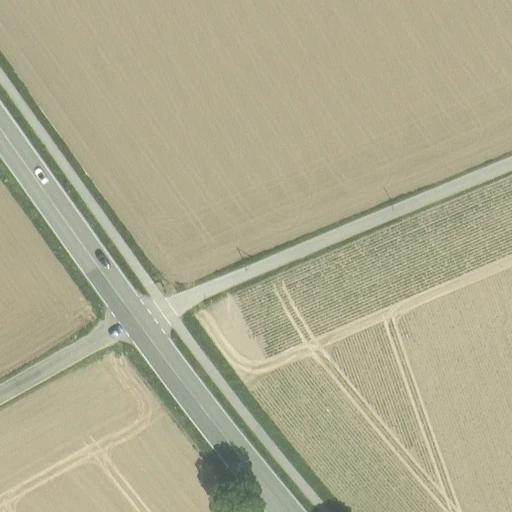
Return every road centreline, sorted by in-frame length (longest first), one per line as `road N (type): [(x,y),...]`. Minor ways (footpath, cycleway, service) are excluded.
road 1 (unclassified): [(511,164),(134,317)]
road 2 (primary): [(134,317),(287,511)]
road 3 (primary): [(0,127),(134,317)]
road 4 (unclassified): [(134,317),(0,395)]
